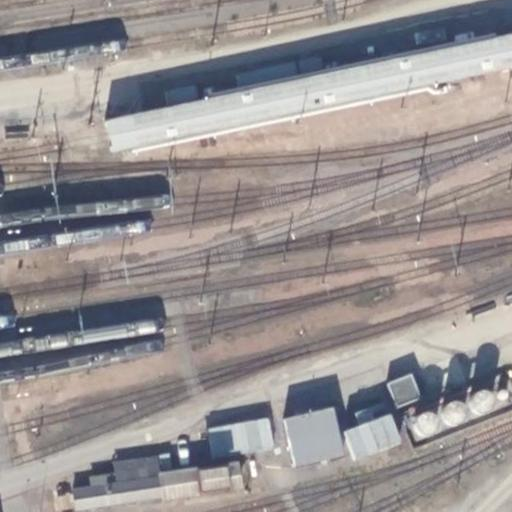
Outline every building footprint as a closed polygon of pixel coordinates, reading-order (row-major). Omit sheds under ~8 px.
[(108,138),(111,153),(511,67),(511,34),(104,121),(108,138)] [(414,375),(389,380),(393,405),(419,401),(414,375)] [(294,468),(345,456),(334,408),(283,420),(294,468)] [(394,415),(344,427),(351,457),(401,445),(394,415)] [(51,486),(54,511),(64,511),(162,497),(162,499),(239,487),(235,465),(159,476),(156,458),(113,465),(114,475),(90,479),(91,488),(78,490),(76,482),(51,486)]
